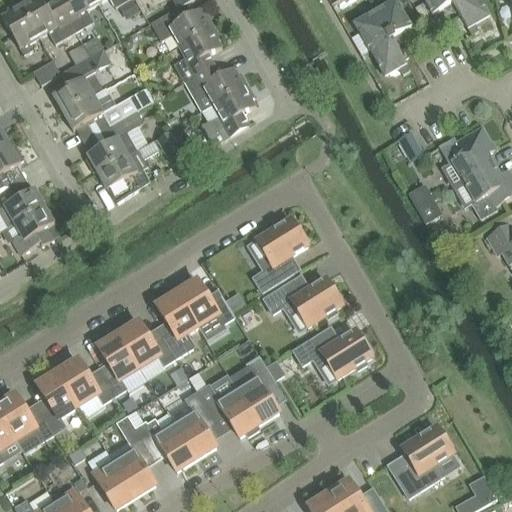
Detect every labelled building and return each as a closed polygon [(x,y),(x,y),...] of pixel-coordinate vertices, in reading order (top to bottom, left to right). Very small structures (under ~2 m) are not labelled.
[(33,0),(29,0),(20,5),(40,40),(49,35),(57,48),(77,36),(62,9),(59,4),(49,10),(42,0),(36,0),(34,1),(33,0)] [(69,0),(72,3),(62,9),(77,36),(95,26),(88,13),(99,7),(95,0),(69,0)] [(95,0),(99,7),(111,0),(117,11),(120,9),(134,2),(135,1),(134,0),(95,0)] [(174,0),(173,1),(179,12),(182,10),(198,0),(174,0)] [(452,7),(453,3),(451,0),(425,0),(435,16),(452,7)] [(476,0),(461,0),(456,3),(455,7),(473,38),(480,34),(475,25),(488,18),(476,0)] [(134,2),(120,9),(125,17),(138,9),(134,2)] [(380,4),(373,8),(391,39),(394,40),(411,30),(402,13),(397,6),(385,12),(380,4)] [(40,40),(20,5),(8,12),(10,15),(2,19),(25,59),(34,54),(30,47),(40,40)] [(359,28),(373,52),(390,42),(391,39),(373,8),(366,12),(371,21),(359,28)] [(173,38),(180,50),(215,30),(208,18),(205,19),(201,12),(188,20),(182,10),(179,12),(152,27),(162,45),(173,38)] [(176,68),(186,86),(216,69),(210,58),(223,51),(219,44),(222,42),(215,30),(180,50),(187,62),(176,68)] [(134,44),(132,39),(122,45),(127,54),(133,51),(134,44)] [(390,42),(373,52),(387,76),(399,69),(404,78),(412,74),(393,43),(390,42)] [(54,99),(65,117),(95,99),(105,93),(96,78),(113,67),(105,53),(80,68),(63,78),(70,90),(54,99)] [(54,64),(52,65),(35,75),(43,89),(60,79),(62,78),(54,64)] [(196,104),(203,114),(213,109),(249,89),(242,77),(239,78),(235,71),(221,79),(216,69),(186,86),(196,104)] [(249,89),(213,109),(203,114),(210,125),(203,129),(216,151),(250,129),(244,118),(257,110),(253,103),(256,101),(249,89)] [(103,118),(110,130),(145,111),(156,104),(148,91),(138,97),(117,109),(108,92),(105,93),(95,99),(65,117),(74,134),(103,118)] [(97,174),(98,176),(129,159),(139,153),(150,147),(140,130),(145,126),(138,114),(145,111),(110,130),(117,142),(88,158),(90,160),(87,162),(94,175),(97,174)] [(177,119),(167,125),(171,133),(181,127),(177,119)] [(453,165),(465,185),(496,168),(489,157),(494,154),(491,149),(493,147),(483,131),(458,146),(456,141),(440,150),(450,167),(453,165)] [(0,156),(12,150),(2,132),(0,133),(0,156)] [(164,150),(174,167),(187,160),(177,142),(172,134),(159,141),(164,150)] [(415,136),(403,142),(415,162),(426,156),(415,136)] [(199,155),(200,155),(193,144),(182,150),(188,161),(199,155)] [(0,156),(0,196),(11,190),(4,178),(22,168),(21,166),(25,164),(16,149),(13,151),(12,150),(0,156)] [(129,159),(98,176),(108,194),(110,193),(118,207),(156,182),(139,153),(129,159)] [(496,168),(465,185),(476,205),(473,207),(483,222),(499,214),(497,210),(511,201),(511,181),(511,180),(509,181),(506,176),(502,179),(496,168)] [(424,189),(410,197),(418,212),(432,204),(424,189)] [(0,216),(8,231),(15,227),(46,210),(36,192),(17,202),(11,190),(0,196),(0,216)] [(432,204),(418,212),(427,227),(441,219),(432,204)] [(15,227),(8,231),(10,235),(17,230),(22,239),(14,244),(22,258),(41,247),(43,250),(56,243),(49,231),(56,227),(46,210),(15,227)] [(276,233),(258,244),(269,261),(260,267),(265,275),(255,282),(264,296),(296,276),(287,263),(309,250),(305,244),(308,242),(299,227),(296,229),(292,223),(286,227),(284,224),(274,230),(276,233)] [(511,233),(509,228),(492,238),(489,240),(499,258),(504,255),(511,269),(511,233)] [(327,283),(305,296),(297,283),(265,303),(274,317),(284,311),(290,319),(299,314),(309,330),(327,319),(329,322),(339,316),(337,313),(343,309),(340,304),(343,302),(333,287),(330,289),(327,283)] [(190,285),(176,294),(200,331),(219,319),(224,328),(236,320),(233,316),(226,304),(223,299),(212,306),(198,284),(192,288),(190,285)] [(174,335),(164,341),(177,362),(196,350),(189,338),(200,331),(176,294),(162,302),(164,305),(158,309),(174,335)] [(238,297),(226,304),(233,316),(246,309),(238,297)] [(132,326),(118,335),(141,372),(160,361),(165,369),(177,362),(164,341),(154,347),(140,325),(134,329),(132,326)] [(356,335),(335,348),(327,334),(295,355),(304,369),(314,363),(319,371),(328,365),(339,382),(357,371),(359,374),(368,368),(366,365),(373,361),(369,355),(372,353),(363,339),(360,340),(356,335)] [(113,373),(103,379),(116,400),(128,393),(122,384),(141,372),(118,335),(104,344),(105,347),(99,351),(113,373)] [(238,393),(261,429),(280,417),(264,391),(275,384),(274,381),(266,369),(260,358),(247,366),(257,381),(238,393)] [(71,364),(57,373),(81,411),(99,399),(105,407),(116,400),(103,379),(93,385),(79,363),(73,367),(71,364)] [(266,369),(274,381),(283,375),(276,363),(266,369)] [(52,410),(42,417),(55,438),(57,437),(66,432),(67,431),(62,422),(81,411),(57,373),(43,382),(45,385),(39,388),(52,410)] [(261,429),(238,393),(220,404),(210,389),(198,397),(214,421),(224,414),(241,441),(247,437),(249,440),(261,433),(259,430),(261,429)] [(194,416),(175,427),(198,463),(217,451),(203,428),(214,421),(198,397),(186,404),(194,416)] [(8,399),(0,403),(0,416),(18,445),(37,433),(44,445),(55,438),(42,417),(32,423),(16,398),(10,402),(8,399)] [(0,456),(18,445),(0,416),(0,467),(4,465),(0,458),(0,456)] [(136,432),(129,420),(117,427),(131,448),(142,441),(136,432)] [(147,425),(136,432),(142,441),(153,434),(147,425)] [(198,463),(175,427),(156,439),(178,476),(198,463)] [(394,477),(410,502),(445,480),(437,467),(454,457),(451,451),(454,449),(444,434),(441,436),(438,430),(431,434),(429,431),(420,438),(422,441),(404,452),(412,465),(394,477)] [(66,432),(57,437),(68,455),(77,450),(66,432)] [(85,458),(81,450),(69,457),(74,465),(85,458)] [(134,453),(115,465),(137,501),(157,489),(134,453)] [(120,511),(137,501),(115,465),(95,477),(116,511),(120,511)] [(82,481),(75,486),(81,496),(89,491),(82,481)] [(342,485),(328,494),(339,511),(387,511),(378,497),(364,506),(350,484),(344,488),(342,485)] [(492,491),(457,510),(457,511),(480,511),(498,503),(492,491)] [(86,511),(76,494),(56,506),(59,511),(86,511)] [(311,511),(339,511),(328,494),(314,503),(316,506),(310,510),(311,511)]
